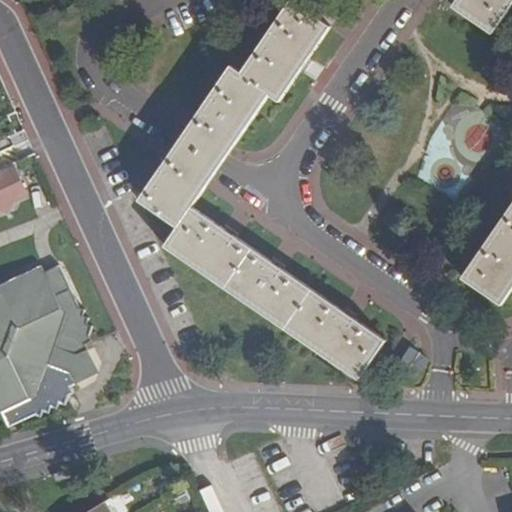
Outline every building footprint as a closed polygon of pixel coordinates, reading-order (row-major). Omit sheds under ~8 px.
[(197,116),(236,142),(269,93),(280,100),(302,68),(311,55),(330,26),(292,0),(291,0),(242,72),(232,65),(197,116)] [(511,2),(511,0),(457,0),(454,5),(493,32),(511,2)] [(236,142),(197,116),(190,126),(183,139),(173,152),(167,159),(206,185),(211,178),(223,164),(229,152),(236,142)] [(206,185),(167,159),(140,199),(179,226),(166,246),(359,378),(387,339),(356,318),(343,309),(284,269),(269,259),(237,236),(222,227),(192,206),(206,185)] [(0,201),(28,188),(16,162),(0,168),(0,201)] [(0,201),(0,208),(9,204),(19,209),(22,198),(30,194),(28,188),(0,201)] [(511,207),(465,277),(503,303),(511,289),(511,207)] [(0,295),(0,411),(31,397),(24,383),(43,376),(57,332),(49,315),(63,309),(44,265),(0,285),(0,287),(3,294),(0,295)] [(24,383),(31,397),(65,383),(79,344),(63,309),(49,315),(57,332),(43,376),(24,383)] [(111,511),(106,503),(92,511),(111,511)]
